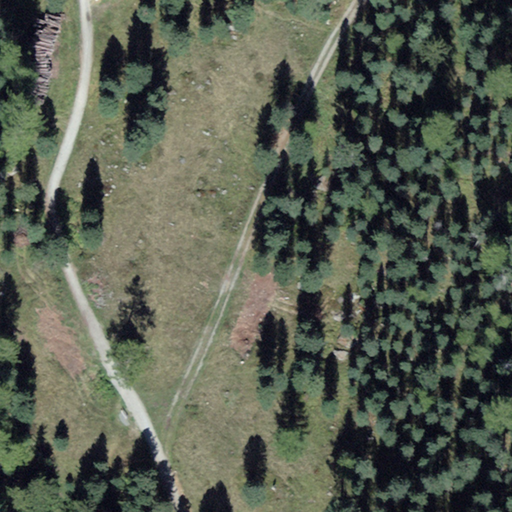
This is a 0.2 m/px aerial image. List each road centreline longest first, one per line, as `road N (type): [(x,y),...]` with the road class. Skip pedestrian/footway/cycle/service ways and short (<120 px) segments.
road 1 (track): [(358,0),(307,92),(158,453)]
road 2 (track): [(158,453),(65,262),(50,200)]
road 3 (track): [(50,200),(81,105),(85,0)]
